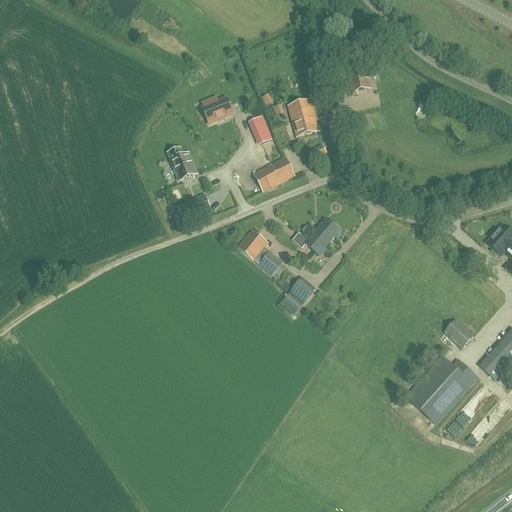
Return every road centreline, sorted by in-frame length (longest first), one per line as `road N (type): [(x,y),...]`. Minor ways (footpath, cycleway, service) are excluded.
road 1 (unclassified): [(511,204),(445,223),(410,220),(357,196),(340,174)]
road 2 (unclassified): [(365,0),(418,54),(511,102)]
road 3 (unclassified): [(340,174),(324,0)]
